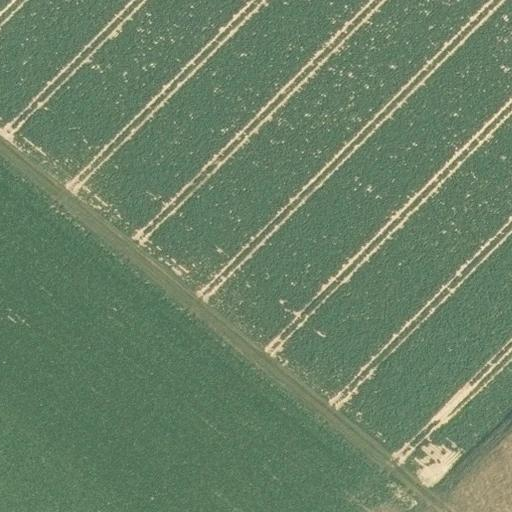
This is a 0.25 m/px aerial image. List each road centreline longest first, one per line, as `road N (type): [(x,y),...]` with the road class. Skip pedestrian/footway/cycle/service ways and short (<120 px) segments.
road 1 (track): [(417,511),(430,503),(0,154)]
road 2 (track): [(511,425),(430,503),(441,511)]
